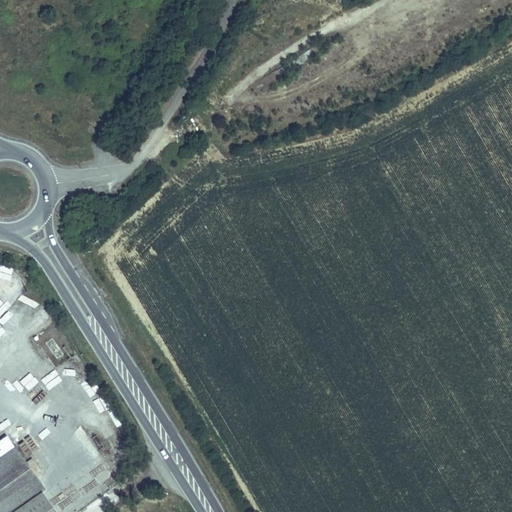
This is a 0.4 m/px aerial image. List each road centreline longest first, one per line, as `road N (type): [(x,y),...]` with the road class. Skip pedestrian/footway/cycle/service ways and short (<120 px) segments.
road 1 (secondary): [(212,511),(70,287)]
road 2 (unclassified): [(86,179),(134,162),(233,0)]
